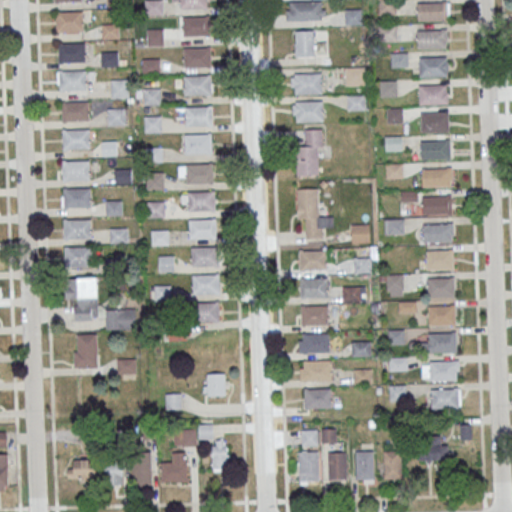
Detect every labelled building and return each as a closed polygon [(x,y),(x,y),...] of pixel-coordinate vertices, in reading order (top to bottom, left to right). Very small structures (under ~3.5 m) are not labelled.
[(145,0),(146,15),(162,15),(161,0),(145,0)] [(207,9),(207,0),(172,0),(172,9),(207,9)] [(325,0),(286,0),(286,20),(325,20),(325,0)] [(418,2),(446,2),(447,20),(418,20),(418,2)] [(56,12),(82,11),(83,30),(56,32),(56,12)] [(208,36),(208,16),(183,16),(182,36),(208,36)] [(102,24),(102,38),(118,38),(118,24),(102,24)] [(147,29),(163,29),(163,45),(147,45),(147,29)] [(314,56),(314,30),(295,30),(295,56),(314,56)] [(417,30),(445,30),(445,48),(418,48),(417,30)] [(59,43),(85,42),(85,61),(59,63),(59,43)] [(210,67),(210,47),(184,47),(184,67),(210,67)] [(119,67),(119,52),(102,52),(102,67),(119,67)] [(408,52),(392,52),(392,67),(408,67),(408,52)] [(143,58),(159,57),(159,72),(143,73),(143,58)] [(419,57),(447,57),(447,76),(420,77),(419,57)] [(346,85),(365,85),(365,67),(346,67),(346,85)] [(59,71),(85,70),(86,89),(60,90),(59,71)] [(294,73),(321,72),(322,93),(295,94),(295,86),(291,86),(291,76),(294,76),(294,73)] [(184,94),(212,94),(212,75),(184,75),(184,94)] [(380,97),(396,97),(396,80),(380,80),(380,97)] [(448,104),(448,84),(420,84),(420,104),(448,104)] [(144,87),(160,87),(161,103),(144,104),(144,87)] [(366,110),(366,94),(348,95),(348,110),(366,110)] [(62,102),(88,101),(89,120),(63,121),(62,102)] [(293,121),(323,121),(323,101),(293,101),(293,121)] [(212,126),(212,107),(177,107),(177,126),(212,126)] [(125,125),(125,108),(108,108),(108,125),(125,125)] [(387,108),(387,122),(406,122),(406,108),(387,108)] [(421,112),(448,112),(449,132),(421,132),(421,112)] [(145,116),(161,116),(162,132),(145,132),(145,116)] [(63,129),(89,128),(90,148),(64,149),(63,129)] [(322,129),(305,129),(305,144),(297,144),(297,174),(322,174),(322,129)] [(211,134),(185,134),(185,152),(211,152),(211,134)] [(385,150),(401,150),(401,136),(385,136),(385,150)] [(421,141),(449,140),(449,158),(421,159),(421,141)] [(147,148),(147,161),(161,161),(161,148),(147,148)] [(63,161),(89,160),(90,179),(64,180),(63,161)] [(213,183),(213,164),(179,164),(179,183),(213,183)] [(387,164),(387,177),(401,177),(401,164),(387,164)] [(114,183),(132,183),(132,168),(114,168),(114,183)] [(422,168),(450,168),(450,186),(423,186),(422,168)] [(163,172),(146,172),(146,190),(163,190),(163,172)] [(65,188),(91,187),(91,206),(65,207),(65,188)] [(319,216),(320,188),(298,188),(297,219),(306,219),(306,238),(322,238),(322,227),(333,227),(333,216),(319,216)] [(182,191),(182,210),(215,210),(215,191),(182,191)] [(422,197),(450,196),(450,214),(423,215),(422,197)] [(106,200),(122,200),(122,214),(106,215),(106,200)] [(148,201),(164,201),(164,216),(148,216),(148,201)] [(404,234),(404,218),(385,218),(385,234),(404,234)] [(64,219),(91,219),(91,237),(65,238),(64,219)] [(190,219),(190,238),(216,238),(216,219),(190,219)] [(423,224),(451,223),(452,241),(424,242),(423,224)] [(370,243),(370,224),(352,224),(352,243),(370,243)] [(110,228),(126,227),(126,242),(110,242),(110,228)] [(152,230),(168,229),(168,244),(152,244),(152,230)] [(92,266),(92,246),(65,246),(65,266),(92,266)] [(192,247),(192,265),(220,265),(220,247),(192,247)] [(300,270),(327,270),(327,250),(300,250),(300,270)] [(426,250),(454,250),(454,268),(426,268),(426,250)] [(158,256),(174,256),(174,270),(158,271),(158,256)] [(354,273),(371,273),(371,257),(354,257),(354,273)] [(220,274),(193,274),(193,293),(220,293),(220,274)] [(402,276),(388,276),(388,295),(402,295),(402,276)] [(136,329),(136,308),(98,309),(98,277),(65,278),(66,299),(76,299),(76,319),(106,319),(106,330),(136,329)] [(327,297),(327,277),(300,277),(300,297),(327,297)] [(427,278),(454,278),(455,296),(427,296),(427,278)] [(170,285),(155,285),(155,300),(170,300),(170,285)] [(365,286),(343,286),(343,301),(365,301),(365,286)] [(219,302),(198,302),(198,321),(219,321),(219,302)] [(328,305),(301,305),(301,324),(328,324),(328,305)] [(428,306),(456,305),(456,324),(429,324),(428,306)] [(428,333),(456,332),(456,350),(429,351),(428,333)] [(77,334),(97,333),(97,367),(73,368),(73,359),(74,358),(74,351),(77,351),(77,334)] [(330,333),(300,333),(300,352),(330,352),(330,333)] [(371,342),(352,342),(352,356),(371,356),(371,342)] [(135,372),(135,358),(118,358),(118,372),(135,372)] [(332,360),(300,360),(300,380),(332,380),(332,360)] [(430,361),(457,360),(458,378),(430,379),(430,361)] [(371,369),(355,369),(355,383),(371,383),(371,369)] [(206,396),(226,396),(226,372),(206,372),(206,396)] [(402,386),(390,386),(390,399),(402,399),(402,386)] [(332,388),(305,388),(305,408),(332,408),(332,388)] [(430,389),(458,388),(458,406),(431,407),(430,389)] [(166,408),(181,408),(181,394),(166,394),(166,408)] [(462,439),(472,438),(470,424),(460,425),(462,439)] [(212,426),(201,426),(201,436),(212,436),(212,426)] [(196,446),(196,429),(174,429),(174,446),(196,446)] [(302,445),(318,445),(318,429),(302,429),(302,445)] [(446,436),(418,436),(418,459),(446,459),(446,436)] [(228,439),(212,439),(212,470),(228,470),(228,439)] [(319,482),(319,450),(299,451),(299,483),(319,482)] [(356,482),(374,482),(374,450),(356,450),(356,482)] [(385,478),(401,478),(401,451),(385,451),(385,478)] [(151,452),(133,452),(133,486),(151,486),(151,452)] [(187,483),(187,452),(171,452),(171,463),(161,463),(161,483),(187,483)] [(328,452),(328,480),(347,480),(347,452),(328,452)] [(0,453),(7,453),(8,485),(5,485),(5,489),(0,489),(0,453)] [(69,479),(96,479),(96,459),(69,459),(69,479)] [(107,485),(123,485),(123,461),(107,461),(107,485)]
